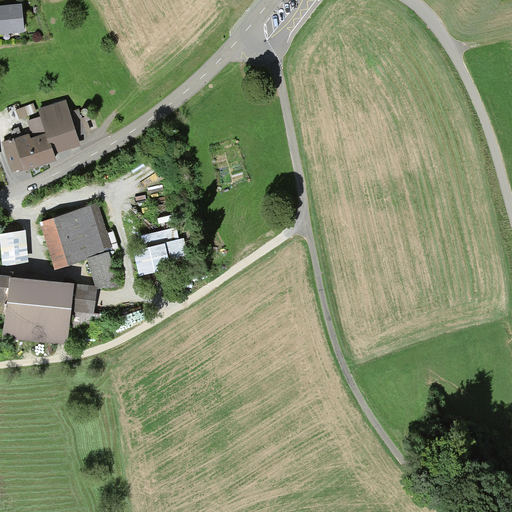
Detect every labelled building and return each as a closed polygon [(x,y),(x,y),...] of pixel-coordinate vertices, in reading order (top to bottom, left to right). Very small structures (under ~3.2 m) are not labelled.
[(0,6),(0,31),(23,31),(22,6),(0,6)] [(259,67),(249,66),(248,75),(258,76),(259,67)] [(51,145),(54,156),(81,147),(78,137),(70,114),(66,102),(38,111),(40,118),(27,122),(30,133),(44,128),(49,145),(51,145)] [(32,104),(13,110),(15,119),(34,112),(32,104)] [(70,114),(78,137),(92,133),(86,117),(82,119),(79,110),(70,114)] [(30,133),(2,143),(12,173),(19,171),(20,173),(24,171),(25,174),(56,162),(54,156),(51,145),(49,145),(44,128),(30,133)] [(99,206),(40,225),(55,271),(88,260),(108,254),(114,251),(99,206)] [(142,238),(145,250),(164,244),(179,240),(177,229),(142,238)] [(164,244),(170,265),(189,260),(184,239),(179,240),(164,244)] [(145,250),(134,252),(139,277),(171,270),(170,265),(164,244),(145,250)] [(108,254),(88,260),(96,287),(120,287),(108,254)] [(0,321),(5,321),(11,279),(0,277),(0,321)] [(5,321),(2,340),(67,346),(73,311),(76,286),(11,279),(5,321)] [(76,286),(73,311),(95,313),(98,289),(76,286)]
